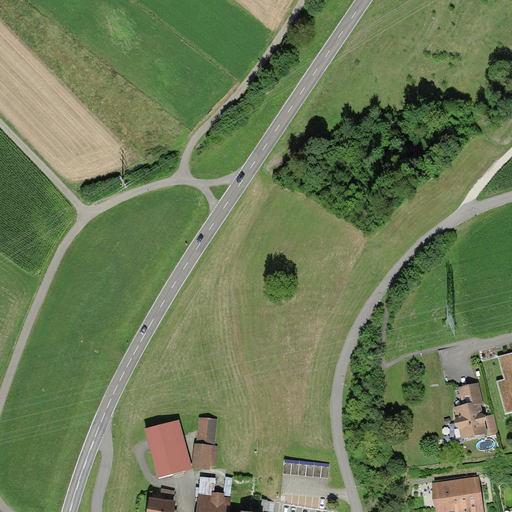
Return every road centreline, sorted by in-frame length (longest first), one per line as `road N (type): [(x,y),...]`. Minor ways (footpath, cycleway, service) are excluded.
road 1 (residential): [(358,511),(336,399),(360,323),(424,240),(468,210),(511,195)]
road 2 (primary): [(100,423),(135,350),(234,193)]
road 3 (primary): [(234,193),(364,0)]
road 4 (unclassified): [(304,0),(194,140),(180,178)]
road 5 (unclassified): [(90,215),(47,281),(0,407)]
road 6 (unclassified): [(90,215),(0,124)]
